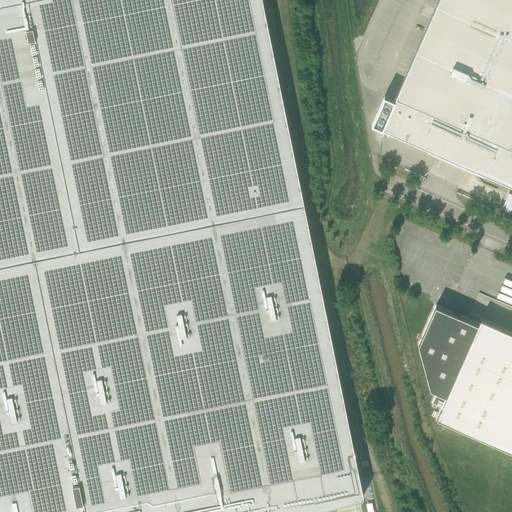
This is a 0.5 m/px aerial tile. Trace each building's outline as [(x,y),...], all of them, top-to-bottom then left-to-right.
[(0,0),(0,264),(304,203),(263,0),(0,0)] [(429,148),(483,172),(511,184),(511,0),(438,0),(395,99),(385,95),(373,123),(382,127),(429,148)] [(511,193),(511,194),(509,193),(502,210),(509,213),(511,207),(511,193)] [(364,495),(304,203),(0,264),(0,511),(293,511),(361,498),(363,497),(364,495)] [(511,332),(481,319),(478,324),(436,305),(419,344),(431,389),(437,392),(432,402),(442,407),(437,418),(511,450),(511,332)]
